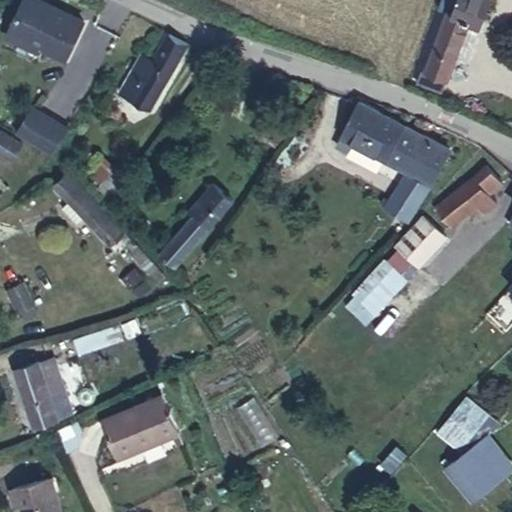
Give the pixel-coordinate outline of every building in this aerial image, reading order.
[(41,0),(24,0),(10,30),(66,58),(84,21),(41,0)] [(422,69),(417,82),(443,92),(455,59),(470,22),(481,26),(490,0),(444,0),(441,9),(448,11),(426,70),(422,69)] [(470,22),(455,59),(466,64),(481,26),(470,22)] [(168,34),(153,59),(142,53),(120,91),(151,109),(189,44),(168,34)] [(433,183),(452,148),(360,102),(337,144),(348,151),(353,141),(433,183)] [(276,147),(285,135),(263,119),(254,132),(276,147)] [(0,150),(14,159),(23,143),(0,128),(0,150)] [(74,161),(85,148),(68,135),(55,150),(73,163),(74,161)] [(74,161),(85,168),(96,155),(86,147),(85,148),(74,161)] [(112,196),(128,177),(107,158),(94,172),(99,177),(96,181),(112,196)] [(502,183),(487,166),(475,175),(491,193),(502,183)] [(167,275),(70,171),(55,185),(70,201),(63,207),(77,223),(85,217),(118,252),(127,243),(134,250),(135,255),(160,281),(167,275)] [(408,221),(430,187),(409,174),(387,207),(408,221)] [(491,193),(475,175),(438,205),(452,224),(479,203),(486,211),(497,201),(491,193)] [(176,266),(234,199),(214,183),(189,212),(193,215),(160,254),(176,266)] [(447,236),(425,215),(398,246),(400,248),(412,259),(420,266),(447,236)] [(412,259),(400,248),(368,282),(381,294),(412,259)] [(145,277),(136,268),(125,279),(134,288),(145,277)] [(177,291),(168,277),(160,283),(169,295),(177,291)] [(42,301),(31,278),(9,289),(20,311),(42,301)] [(124,340),(119,324),(75,338),(81,353),(124,340)] [(61,418),(60,415),(74,411),(56,357),(42,360),(42,359),(16,367),(34,427),(61,418)] [(441,408),(453,392),(437,380),(425,396),(441,408)] [(179,431),(163,394),(103,419),(119,457),(179,431)] [(461,414),(474,425),(484,412),(466,398),(456,410),(461,414)] [(445,434),(461,414),(456,410),(440,430),(445,434)] [(474,425),(461,414),(445,434),(458,444),(474,425)] [(511,469),(511,464),(488,434),(447,467),(473,500),(511,469)] [(62,511),(52,477),(13,488),(19,511),(62,511)]
